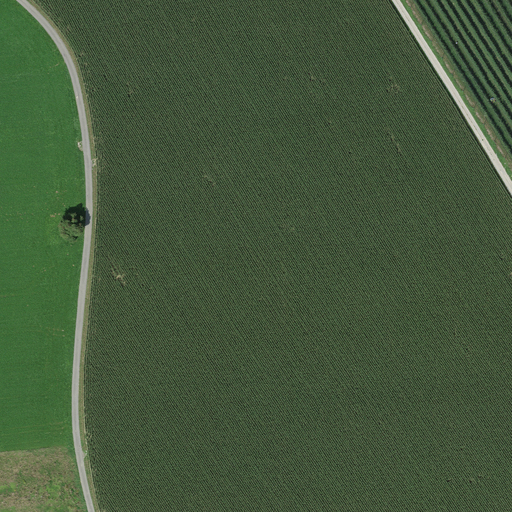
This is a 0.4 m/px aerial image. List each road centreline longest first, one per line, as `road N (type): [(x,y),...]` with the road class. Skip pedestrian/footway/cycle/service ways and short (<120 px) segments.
road 1 (track): [(94,511),(75,419),(85,197),(79,96),(55,35)]
road 2 (track): [(394,0),(511,187)]
